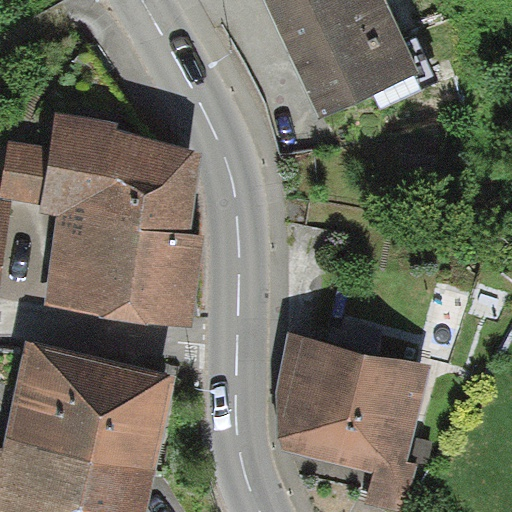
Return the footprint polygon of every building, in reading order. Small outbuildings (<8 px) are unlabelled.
[(386,0),(265,0),(323,124),(373,101),(380,116),(440,88),(418,40),(407,45),(386,0)] [(200,159),(119,133),(120,125),(55,116),(49,151),(12,146),(4,196),(43,202),(41,214),(62,217),(49,305),(189,326),(202,242),(188,240),(200,159)] [(13,200),(0,198),(0,298),(2,298),(13,200)] [(293,338),(277,397),(280,442),(285,449),(381,475),(373,502),(409,511),(410,511),(421,472),(406,468),(431,375),(314,344),(293,338)] [(0,511),(144,511),(179,383),(33,345),(16,409),(3,460),(0,459),(0,511)]
